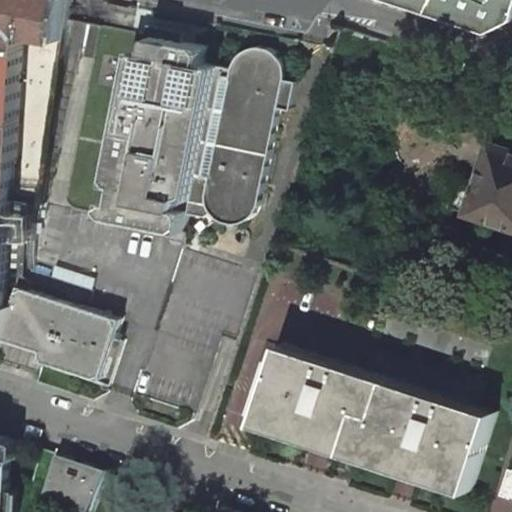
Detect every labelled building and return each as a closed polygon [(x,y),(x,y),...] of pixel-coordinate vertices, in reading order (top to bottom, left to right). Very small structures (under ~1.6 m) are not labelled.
[(73,0),(0,0),(0,42),(24,44),(25,37),(25,29),(33,30),(68,37),(71,18),(73,0)] [(511,0),(387,0),(487,33),(511,19),(511,0)] [(415,50),(345,27),(339,46),(335,58),(404,81),(415,50)] [(210,45),(156,34),(153,49),(138,46),(135,58),(129,89),(118,142),(117,146),(104,214),(187,230),(191,211),(221,64),(207,61),(210,45)] [(0,115),(20,117),(24,44),(0,42),(0,115)] [(221,64),(191,211),(208,215),(215,210),(217,212),(220,216),(222,218),(225,221),(232,223),(235,224),(239,225),(246,223),(252,221),(257,217),(261,212),(262,209),(284,108),(295,110),(301,80),(289,78),(290,71),(290,67),(288,61),(286,57),(282,52),(279,49),(275,47),(269,45),(264,44),(258,45),(252,47),(248,49),(245,52),(241,57),(239,61),(237,67),(221,64)] [(0,115),(0,193),(16,197),(20,117),(0,115)] [(511,148),(494,143),(480,186),(460,180),(452,205),(511,224),(511,148)] [(16,197),(0,193),(0,342),(45,357),(105,377),(124,318),(90,306),(13,282),(18,198),(16,198),(16,197)] [(476,403),(287,341),(261,421),(313,437),(336,445),(399,465),(423,474),(473,490),(499,410),(476,403)] [(0,442),(14,444),(14,437),(0,432),(0,442)] [(0,511),(10,511),(14,444),(0,442),(0,511)] [(93,507),(110,468),(105,466),(104,468),(84,461),(82,465),(75,463),(76,459),(61,454),(48,493),(93,507)] [(511,468),(510,468),(501,494),(511,497),(511,468)]
